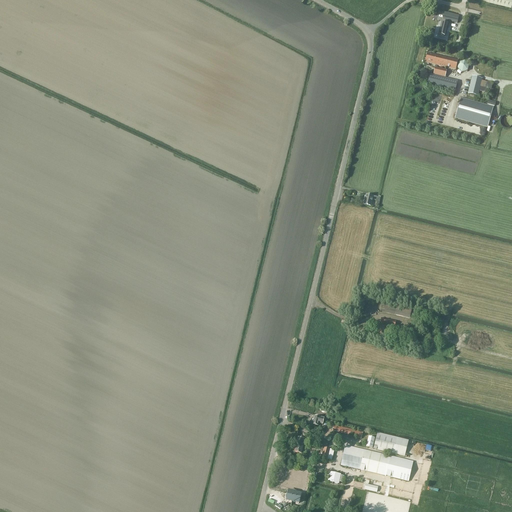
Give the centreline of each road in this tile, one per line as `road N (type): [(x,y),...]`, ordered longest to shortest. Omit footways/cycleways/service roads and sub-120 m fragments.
road 1 (unclassified): [(259,511),(371,44),(366,28),(315,0)]
road 2 (track): [(458,344),(410,330),(405,321),(360,322),(310,302)]
